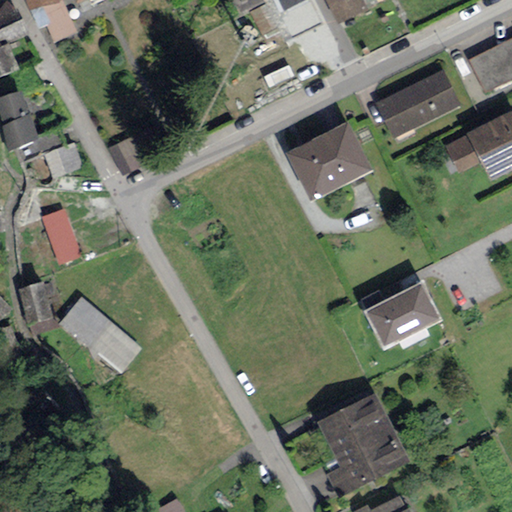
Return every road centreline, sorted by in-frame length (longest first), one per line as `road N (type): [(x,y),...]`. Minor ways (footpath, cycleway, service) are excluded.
road 1 (residential): [(123,199),(511,1)]
road 2 (residential): [(301,511),(123,199)]
road 3 (residential): [(123,199),(14,0)]
